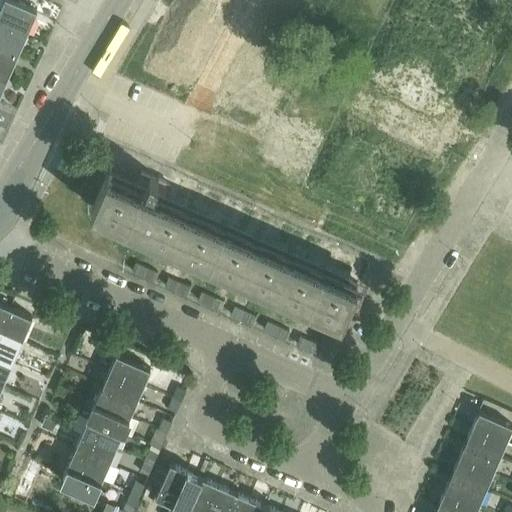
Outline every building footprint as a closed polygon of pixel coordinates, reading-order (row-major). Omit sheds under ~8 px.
[(15,0),(3,0),(0,7),(0,19),(27,32),(37,9),(15,0)] [(27,32),(0,19),(0,46),(17,54),(27,32)] [(17,54),(0,46),(0,73),(8,77),(17,54)] [(142,171),(138,180),(136,185),(107,172),(92,207),(149,232),(342,316),(357,282),(162,196),(164,192),(166,192),(165,191),(168,183),(170,184),(170,183),(158,178),(142,171)] [(136,262),(132,270),(143,275),(147,267),(136,262)] [(158,272),(147,267),(143,275),(154,280),(158,272)] [(169,277),(165,285),(176,290),(180,281),(169,277)] [(191,286),(180,281),(176,290),(187,295),(191,286)] [(202,291),(198,299),(209,304),(213,296),(202,291)] [(224,301),(213,296),(209,304),(220,309),(224,301)] [(1,302),(0,303),(0,328),(22,338),(32,316),(1,302)] [(235,306),(231,314),(242,319),(246,311),(235,306)] [(257,316),(246,311),(242,319),(253,324),(257,316)] [(268,320),(264,329),(275,333),(279,325),(268,320)] [(290,330),(279,325),(275,333),(286,338),(290,330)] [(22,338),(0,328),(0,355),(13,361),(22,338)] [(300,335),(297,343),(308,348),(311,340),(300,335)] [(322,345),(311,340),(308,348),(319,353),(322,345)] [(117,353),(110,368),(144,383),(151,367),(117,353)] [(13,361),(0,355),(0,382),(3,383),(13,361)] [(110,368),(103,385),(137,399),(144,383),(110,368)] [(103,385),(96,400),(130,415),(137,399),(103,385)] [(178,385),(173,396),(181,400),(186,389),(178,385)] [(181,400),(173,396),(168,407),(176,411),(181,400)] [(139,419),(130,415),(96,400),(89,416),(123,431),(132,435),(139,419)] [(511,423),(479,409),(472,426),(506,440),(511,427),(511,423)] [(89,416),(82,431),(116,447),(123,431),(89,416)] [(164,417),(159,428),(167,432),(172,421),(164,417)] [(472,426),(465,441),(500,456),(506,440),(472,426)] [(167,432),(159,428),(154,439),(162,443),(167,432)] [(82,431),(75,447),(109,463),(116,447),(82,431)] [(465,441),(458,457),(493,472),(500,456),(465,441)] [(75,447),(68,463),(102,478),(109,463),(75,447)] [(150,448),(145,459),(153,463),(158,452),(150,448)] [(458,457),(452,473),(486,487),(493,472),(458,457)] [(153,463),(145,459),(140,470),(148,474),(153,463)] [(155,496),(172,503),(187,469),(171,462),(155,496)] [(95,495),(102,478),(68,463),(61,480),(95,495)] [(203,476),(187,469),(172,503),(188,510),(203,476)] [(452,473),(445,488),(479,503),(486,487),(452,473)] [(205,511),(218,483),(203,476),(188,510),(192,511),(205,511)] [(136,480),(131,491),(139,494),(144,483),(136,480)] [(224,511),(234,490),(218,483),(205,511),(224,511)] [(445,488),(438,504),(456,511),(475,511),(479,503),(445,488)] [(243,511),(250,497),(234,490),(224,511),(243,511)] [(139,494),(131,491),(127,502),(135,505),(139,494)] [(262,511),(266,504),(250,497),(243,511),(262,511)]
